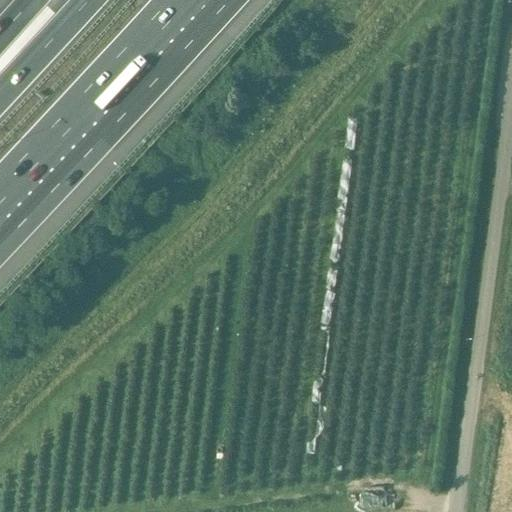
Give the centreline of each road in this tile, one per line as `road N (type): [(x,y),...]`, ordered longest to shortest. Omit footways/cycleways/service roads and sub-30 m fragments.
road 1 (unclassified): [(459,511),(511,116)]
road 2 (motorway): [(0,201),(189,0)]
road 3 (motorway): [(89,0),(0,95)]
